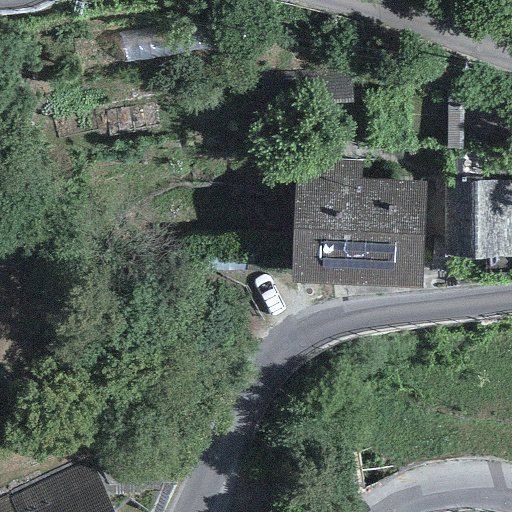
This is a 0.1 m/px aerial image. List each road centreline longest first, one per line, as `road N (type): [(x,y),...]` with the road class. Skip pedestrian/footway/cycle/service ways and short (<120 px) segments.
road 1 (tertiary): [(184,511),(260,365),(296,335),(345,318),(511,295)]
road 2 (residential): [(511,56),(343,0)]
road 3 (tertiary): [(511,493),(433,489),(382,511)]
